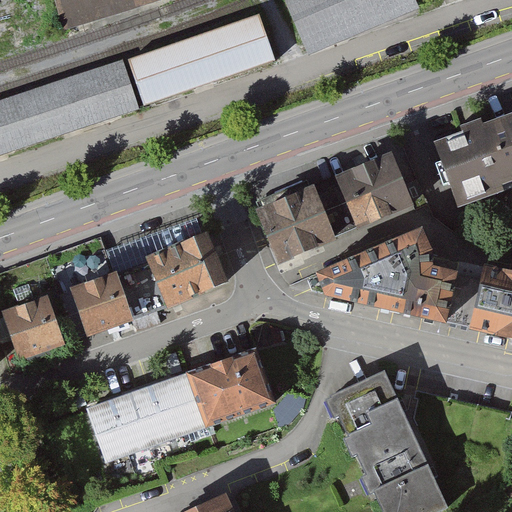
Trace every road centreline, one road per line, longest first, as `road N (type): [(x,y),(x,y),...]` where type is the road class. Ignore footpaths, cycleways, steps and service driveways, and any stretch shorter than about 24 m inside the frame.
road 1 (tertiary): [(511,57),(210,163)]
road 2 (residential): [(0,395),(258,302)]
road 3 (residential): [(258,302),(511,367)]
road 4 (tertiary): [(210,163),(0,238)]
road 5 (residential): [(258,302),(210,163)]
